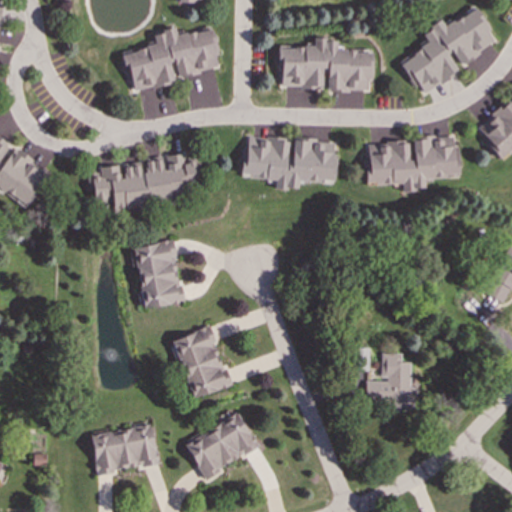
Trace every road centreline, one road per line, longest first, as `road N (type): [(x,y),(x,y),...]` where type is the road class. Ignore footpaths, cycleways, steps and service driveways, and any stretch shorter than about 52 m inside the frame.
road 1 (residential): [(27,0),(57,91),(77,111),(129,132),(241,116),(416,119),(468,100),(511,53)]
road 2 (residential): [(348,509),(258,273)]
road 3 (residential): [(36,39),(18,69),(16,93),(40,139),(76,152),(144,133)]
road 4 (residential): [(511,393),(462,445),(338,511)]
